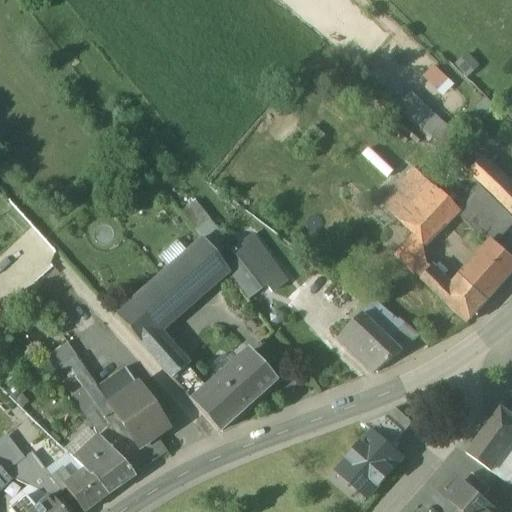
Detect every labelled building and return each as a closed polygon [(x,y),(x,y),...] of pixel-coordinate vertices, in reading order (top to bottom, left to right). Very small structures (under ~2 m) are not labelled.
[(467,52),(454,64),(467,76),(479,64),(467,52)] [(433,65),(421,78),(442,96),(454,84),(433,65)] [(410,92),(395,108),(436,145),(450,129),(410,92)] [(269,130),(282,142),(296,126),(283,114),(269,130)] [(324,136),(314,127),(304,138),(315,147),(324,136)] [(511,187),(485,161),(470,173),(511,213),(511,187)] [(417,172),(383,207),(395,218),(429,183),(417,172)] [(456,208),(429,183),(395,218),(408,231),(409,230),(424,245),(455,212),(457,209),(456,208)] [(511,217),(479,185),(456,208),(457,209),(455,212),(470,228),(491,249),(495,244),(496,245),(511,227),(511,217)] [(225,240),(193,203),(179,214),(202,241),(216,257),(223,251),(219,246),(225,240)] [(251,237),(232,252),(239,261),(226,271),(247,300),(266,287),(272,294),(286,284),(251,237)] [(202,241),(114,316),(139,346),(155,333),(226,271),(216,257),(202,241)] [(491,249),(463,280),(487,303),(499,290),(500,290),(504,286),(503,285),(511,274),(511,258),(496,245),(495,244),(491,249)] [(487,303),(463,280),(453,291),(407,246),(396,257),(468,324),(487,303)] [(399,322),(384,310),(370,298),(350,319),(354,323),(363,315),(403,353),(405,351),(420,336),(412,330),(400,321),(399,322)] [(403,353),(363,315),(354,323),(338,340),(374,375),(403,353)] [(185,367),(155,333),(139,346),(170,379),(185,367)] [(206,391),(191,404),(218,434),(275,383),(249,353),(206,391)] [(96,388),(75,356),(62,365),(65,370),(69,367),(109,427),(128,455),(136,450),(106,406),(108,405),(96,388)] [(206,391),(185,367),(170,379),(191,404),(206,391)] [(124,369),(96,388),(108,405),(134,386),(124,369)] [(165,430),(134,386),(108,405),(106,406),(136,450),(154,437),(165,430)] [(511,415),(501,408),(467,455),(491,473),(511,446),(511,444),(511,415)] [(396,411),(362,423),(372,432),(391,448),(413,425),(396,411)] [(136,450),(128,455),(109,427),(97,438),(112,453),(111,454),(132,477),(133,476),(157,459),(152,452),(160,446),(154,437),(136,450)] [(335,473),(368,502),(405,461),(391,448),(372,432),(335,473)] [(96,437),(73,460),(82,470),(108,496),(117,491),(122,488),(121,487),(135,478),(133,476),(132,477),(111,454),(112,453),(97,438),(96,437)] [(5,443),(0,447),(0,468),(3,472),(18,460),(5,443)] [(511,446),(491,473),(506,484),(511,476),(511,446)] [(33,454),(6,475),(7,476),(12,479),(22,483),(43,467),(33,454)] [(43,467),(22,483),(50,497),(52,500),(61,493),(50,480),(52,479),(43,467)] [(52,479),(50,480),(61,493),(65,491),(61,486),(70,479),(63,470),(52,479)] [(70,479),(61,486),(65,491),(81,511),(86,511),(108,496),(82,470),(70,479)] [(491,491),(473,475),(465,484),(483,500),(491,491)] [(7,476),(1,482),(4,486),(12,479),(7,476)] [(465,484),(463,482),(447,500),(459,511),(497,511),(483,500),(465,484)] [(50,497),(34,509),(24,497),(8,511),(63,511),(52,500),(50,497)]
